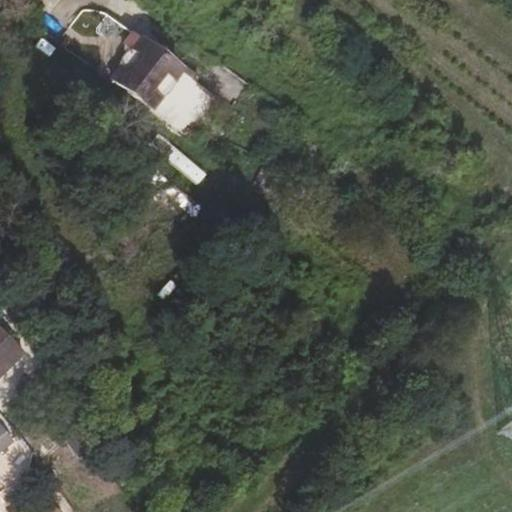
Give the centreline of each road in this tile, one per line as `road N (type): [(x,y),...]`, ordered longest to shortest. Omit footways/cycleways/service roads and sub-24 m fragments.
road 1 (track): [(511,262),(499,271),(476,322),(365,386),(232,511)]
road 2 (track): [(476,322),(472,379),(500,476),(511,487)]
